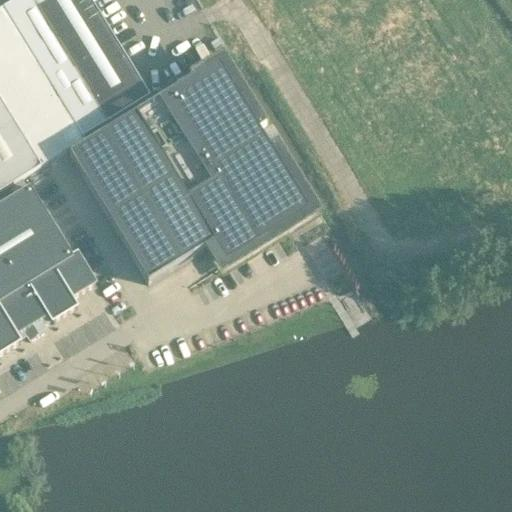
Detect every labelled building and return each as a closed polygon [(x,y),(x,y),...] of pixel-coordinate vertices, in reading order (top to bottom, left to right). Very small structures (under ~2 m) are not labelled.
[(21,0),(3,11),(83,141),(150,99),(88,0),(21,0)] [(3,11),(0,13),(0,102),(41,170),(84,143),(83,141),(3,11)] [(309,216),(218,67),(69,159),(148,287),(212,248),(224,268),(309,216)] [(0,195),(41,170),(0,102),(0,195)] [(96,288),(77,258),(73,261),(30,191),(0,209),(0,358),(21,347),(19,344),(27,340),(30,345),(47,334),(44,329),(52,325),(53,327),(77,311),(72,303),(96,288)]
